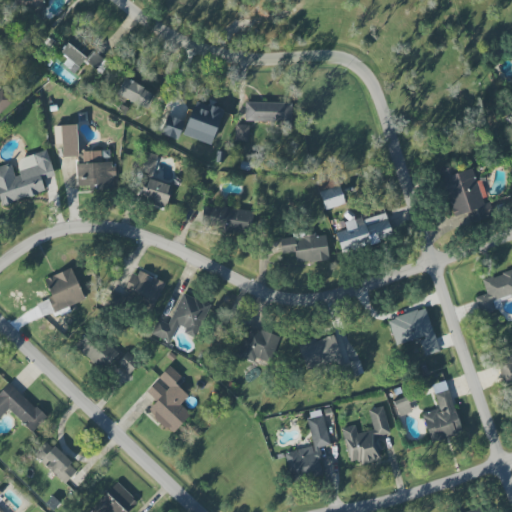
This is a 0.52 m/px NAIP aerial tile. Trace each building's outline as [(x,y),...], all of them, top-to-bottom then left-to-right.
[(96,72),(106,57),(72,34),(60,53),(68,59),(63,65),(75,73),(82,62),(96,72)] [(156,94),(124,79),(116,95),(148,110),(156,94)] [(0,113),(15,98),(3,86),(0,89),(0,113)] [(244,123),(291,124),(291,103),(245,102),(244,123)] [(185,136),(212,143),(220,109),(193,103),(185,136)] [(164,129),(182,136),(186,126),(177,123),(180,114),(171,111),(164,129)] [(61,157),(77,157),(77,190),(114,189),(113,162),(101,162),(101,151),(79,152),(78,142),(61,143),(61,157)] [(0,166),(0,204),(45,192),(41,180),(54,176),(47,150),(32,154),(35,165),(14,171),(12,164),(0,166)] [(158,156),(142,151),(136,170),(151,175),(158,156)] [(453,217),(485,208),(474,168),(456,173),(454,166),(439,170),(453,217)] [(139,200),(166,208),(172,185),(145,178),(139,200)] [(319,192),(325,211),(345,203),(339,185),(319,192)] [(212,232),(251,233),(251,209),(204,208),(203,220),(212,220),(212,232)] [(342,254),(393,238),(386,213),(355,223),(354,219),(343,223),(345,230),(335,233),(342,254)] [(280,239),(281,254),(294,252),(296,263),(329,260),(326,234),(280,239)] [(85,300),(71,268),(45,280),(58,311),(85,300)] [(122,294),(152,309),(164,284),(134,269),(122,294)] [(486,293),(474,297),(480,315),(502,307),(499,299),(511,294),(511,270),(482,280),(486,293)] [(171,342),(175,328),(197,336),(209,304),(181,293),(170,324),(155,319),(150,334),(171,342)] [(387,319),(395,346),(419,339),(424,356),(439,352),(426,308),(387,319)] [(237,355),(267,367),(279,338),(249,326),(237,355)] [(117,353),(87,331),(74,349),(104,371),(117,353)] [(306,369),(334,361),(340,381),(363,374),(358,360),(343,365),(333,334),(298,344),(306,369)] [(128,374),(138,363),(127,352),(117,363),(128,374)] [(511,354),(496,360),(505,385),(511,382),(511,354)] [(157,379),(158,380),(146,392),(156,401),(147,411),(172,434),(191,414),(180,404),(188,395),(175,383),(181,377),(169,366),(157,379)] [(421,414),(430,443),(462,432),(445,381),(431,385),(439,408),(421,414)] [(46,418),(8,382),(0,390),(0,418),(8,410),(32,433),(46,418)] [(412,412),(406,397),(393,402),(399,417),(412,412)] [(341,428),(349,462),(358,460),(359,465),(382,460),(377,436),(389,434),(383,407),(368,410),(373,430),(356,434),(355,425),(341,428)] [(330,445),(323,415),(307,419),(312,446),(285,452),(291,481),(323,474),(318,448),(330,445)] [(47,441),(33,455),(65,484),(78,470),(47,441)] [(89,511),(128,511),(138,502),(117,482),(89,511)] [(12,507),(0,495),(0,511),(11,511),(9,510),(12,507)]
